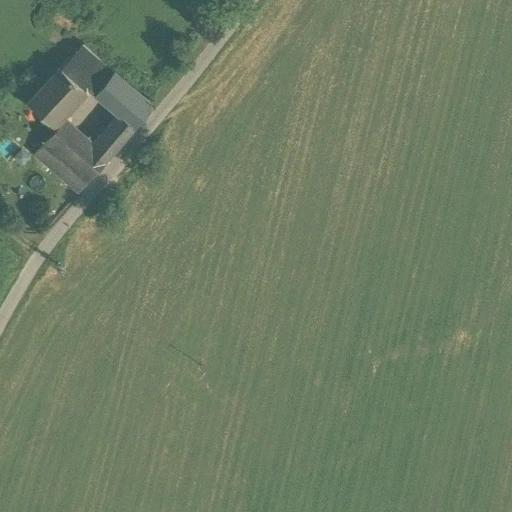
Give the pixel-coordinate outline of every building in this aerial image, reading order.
[(114,70),(83,43),(68,59),(62,65),(61,66),(85,88),(88,85),(95,92),(114,70)] [(61,53),(55,59),(62,65),(68,59),(61,53)] [(61,66),(28,101),(52,123),(85,88),(61,66)] [(114,70),(95,92),(120,114),(134,126),(153,104),(114,70)] [(120,114),(104,132),(118,144),(134,126),(120,114)] [(86,138),(63,118),(44,140),(67,160),(86,138)] [(104,132),(94,145),(108,157),(118,144),(104,132)] [(94,145),(86,138),(67,160),(89,178),(108,157),(94,145)] [(67,160),(44,140),(32,154),(77,192),(89,178),(67,160)]
